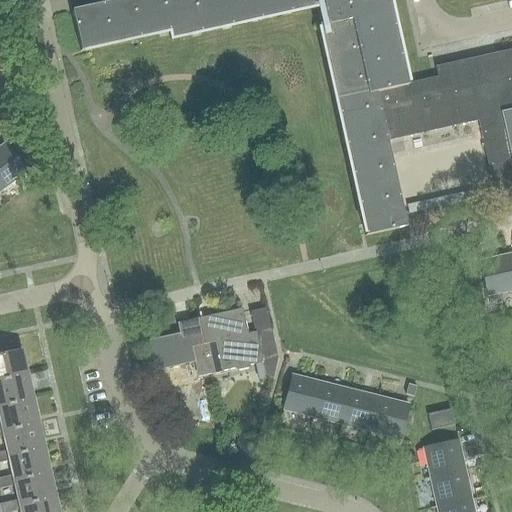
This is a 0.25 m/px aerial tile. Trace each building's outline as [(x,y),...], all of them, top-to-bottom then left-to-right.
[(106,0),(107,3),(70,12),(79,52),(169,33),(170,39),(320,6),(324,25),(318,26),(364,236),(404,227),(385,142),(374,93),(406,86),(406,84),(387,0),(106,0)] [(436,77),(406,84),(406,86),(374,93),(385,142),(476,122),(490,184),(511,178),(511,49),(434,67),(436,77)] [(4,145),(0,148),(0,189),(1,191),(25,173),(9,151),(4,145)] [(511,274),(508,255),(478,262),(486,297),(511,290),(511,274)] [(269,307),(254,311),(259,329),(274,325),(269,307)] [(240,309),(196,319),(202,345),(207,344),(208,350),(200,351),(201,360),(210,358),(214,374),(234,369),(236,371),(247,368),(248,366),(276,360),(269,329),(246,334),(240,309)] [(205,376),(214,374),(210,358),(201,360),(200,351),(208,350),(207,344),(202,345),(196,319),(176,324),(179,335),(147,342),(154,373),(202,362),(205,376)] [(0,382),(26,376),(20,351),(0,355),(0,382)] [(0,382),(0,408),(32,401),(26,376),(0,382)] [(291,376),(282,411),(311,418),(320,383),(291,376)] [(320,383),(311,418),(340,425),(349,391),(320,383)] [(349,391),(340,425),(370,433),(378,398),(349,391)] [(378,398),(370,433),(399,440),(407,405),(378,398)] [(0,437),(2,437),(1,434),(38,425),(32,401),(0,408),(0,437)] [(427,415),(430,431),(453,426),(450,410),(427,415)] [(43,451),(38,425),(1,434),(2,437),(5,452),(0,452),(0,463),(8,462),(7,459),(43,451)] [(457,441),(422,449),(428,478),(463,470),(457,441)] [(7,459),(8,462),(11,476),(0,478),(0,489),(14,487),(13,483),(49,475),(43,451),(7,459)] [(463,470),(428,478),(435,507),(470,500),(463,470)] [(13,483),(14,487),(17,502),(0,505),(0,507),(1,511),(14,511),(19,511),(18,508),(55,499),(49,475),(13,483)] [(18,508),(19,511),(57,511),(55,499),(18,508)] [(472,511),(470,500),(435,507),(435,511),(472,511)]
